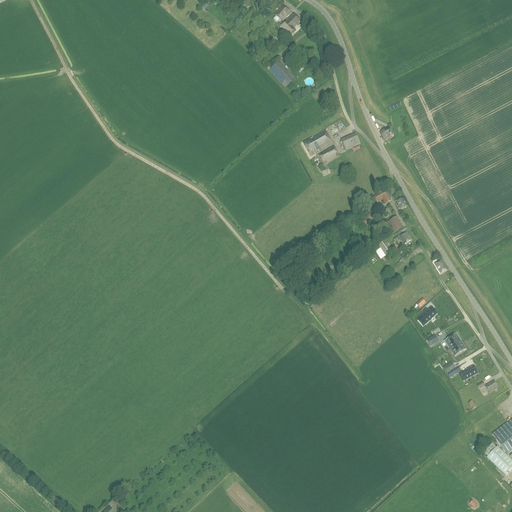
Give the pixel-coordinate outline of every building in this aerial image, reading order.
[(210,4),(206,0),(204,3),(203,3),(200,6),(205,10),(210,4)] [(251,4),(245,0),(241,5),(247,10),(251,4)] [(282,22),(291,13),(284,5),(281,7),(280,6),(277,8),(279,10),(274,14),(282,22)] [(286,20),(280,26),(290,36),(296,30),(299,28),(297,26),(302,22),(293,13),(286,20)] [(285,89),(295,79),(279,62),(269,71),(285,89)] [(340,122),(330,126),(332,130),(341,125),(340,122)] [(385,130),(381,132),(382,135),(383,138),(384,138),(385,140),(389,138),(389,137),(392,135),(389,129),(386,131),(385,130)] [(334,147),(321,154),(319,152),(333,144),(325,131),(303,143),(311,157),(317,153),(323,165),(339,157),(334,147)] [(360,144),(356,134),(341,140),(346,150),(352,148),(354,152),(360,149),(358,145),(360,144)] [(385,190),(374,197),(377,203),(383,200),(385,205),(391,201),(385,190)] [(401,211),(407,207),(403,199),(400,200),(398,198),(395,199),(398,206),(400,208),(401,211)] [(374,217),(378,213),(375,209),(371,213),(370,212),(367,214),(362,219),(364,220),(360,223),(364,228),(367,226),(366,224),(374,217)] [(393,233),(401,227),(394,216),(386,222),(393,233)] [(404,245),(411,241),(406,232),(399,237),(404,245)] [(384,241),(378,245),(385,256),(385,255),(387,258),(392,255),(391,252),(384,241)] [(441,274),(447,270),(441,260),(435,264),(441,274)] [(426,303),(422,299),(416,305),(420,308),(426,303)] [(431,307),(421,317),(427,323),(437,314),(431,307)] [(455,356),(466,349),(456,334),(445,341),(455,356)] [(431,346),(435,343),(432,337),(427,341),(431,346)] [(442,341),(428,348),(436,364),(450,357),(442,341)] [(401,354),(405,362),(410,359),(406,352),(401,354)] [(465,381),(479,372),(474,365),(460,373),(465,381)] [(497,388),(494,381),(485,386),(489,393),(497,388)] [(485,386),(483,382),(476,386),(479,390),(485,386)] [(511,451),(511,426),(495,439),(507,455),(511,451)] [(489,460),(505,475),(511,467),(511,461),(499,449),(498,450),(492,444),(483,453),(490,459),(489,460)] [(110,507),(116,501),(113,498),(107,503),(110,507)] [(468,503),(473,507),(477,503),(472,498),(468,503)]
